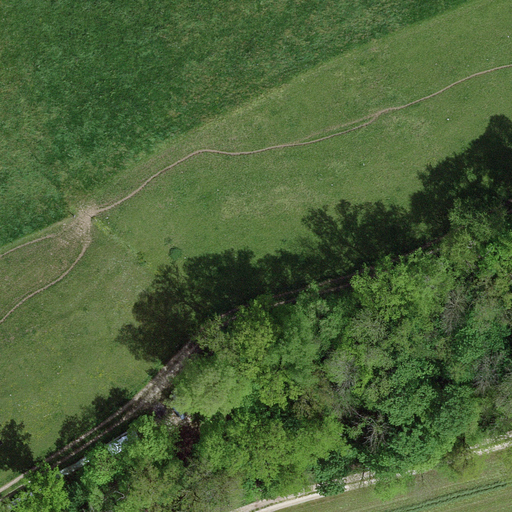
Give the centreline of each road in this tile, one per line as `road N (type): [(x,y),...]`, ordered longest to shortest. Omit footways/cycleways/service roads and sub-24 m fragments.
road 1 (track): [(0,493),(156,382),(201,318),(389,265),(511,207)]
road 2 (track): [(511,435),(251,511)]
